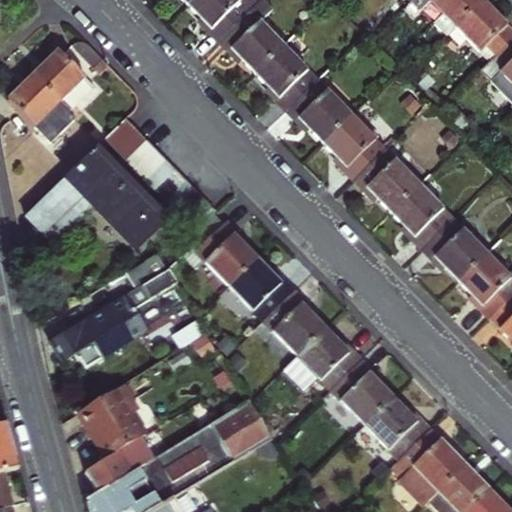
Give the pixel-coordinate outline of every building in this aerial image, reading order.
[(162,0),(172,10),(181,0),(162,0)] [(239,0),(181,0),(172,10),(188,26),(183,31),(202,49),(246,7),(239,0)] [(384,0),(399,15),(415,0),(384,0)] [(420,16),(445,41),(472,15),(457,0),(416,0),(426,10),(420,16)] [(259,21),(246,7),(202,49),(217,65),(220,61),(238,80),(267,52),(247,32),(259,21)] [(507,50),(472,15),(445,41),(471,69),(477,63),(485,71),(507,50)] [(435,51),(445,41),(420,16),(410,26),(435,51)] [(43,50),(19,73),(46,100),(70,77),(43,50)] [(511,113),(511,55),(507,50),(485,71),(468,88),(502,123),(511,113)] [(268,118),(300,87),(267,52),(238,80),(254,96),(251,100),(268,118)] [(0,102),(21,124),(46,100),(19,73),(0,91),(0,102)] [(79,87),(70,77),(46,100),(55,110),(79,87)] [(305,149),(334,122),(300,87),(268,118),(284,134),(287,131),(305,149)] [(55,110),(46,100),(21,124),(30,134),(55,110)] [(101,148),(121,129),(112,120),(92,139),(101,148)] [(334,186),(366,155),(334,122),(305,149),(322,167),(319,170),(334,186)] [(121,129),(101,148),(110,157),(129,137),(121,129)] [(110,157),(120,167),(139,147),(129,137),(110,157)] [(131,177),(150,158),(139,147),(120,167),(131,177)] [(44,228),(84,187),(91,194),(132,235),(151,217),(83,148),(25,209),(44,228)] [(372,218),(401,191),(366,155),(334,186),(350,202),(353,199),(372,218)] [(131,177),(140,187),(159,168),(150,158),(131,177)] [(140,187),(149,196),(168,177),(159,168),(140,187)] [(149,196),(157,203),(176,185),(168,177),(149,196)] [(167,214),(186,195),(176,185),(157,203),(167,214)] [(17,217),(42,242),(91,194),(84,187),(44,228),(25,209),(17,217)] [(403,256),(434,226),(401,191),(372,218),(388,235),(386,238),(403,256)] [(194,209),(197,206),(186,195),(167,214),(179,225),(194,209)] [(194,209),(179,225),(186,233),(203,216),(194,209)] [(205,215),(203,216),(186,233),(175,243),(213,281),(240,254),(221,235),(223,234),(205,215)] [(439,287),(467,259),(434,226),(403,256),(417,270),(420,268),(439,287)] [(260,268),(256,272),(240,254),(213,281),(235,304),(246,315),(276,285),(260,268)] [(122,302),(130,316),(176,288),(161,257),(124,278),(134,295),(122,302)] [(511,283),(511,263),(509,260),(488,280),(467,259),(439,287),(454,303),(452,306),(470,324),(511,283)] [(224,314),(235,304),(213,281),(202,291),(224,314)] [(511,283),(470,324),(503,358),(511,350),(511,283)] [(290,305),(293,303),(276,285),(246,315),(280,350),(307,323),(290,305)] [(130,316),(122,302),(120,300),(51,342),(63,363),(73,357),(77,364),(80,362),(84,369),(97,362),(99,365),(144,338),(130,316)] [(207,347),(190,317),(162,334),(170,348),(184,340),(193,355),(207,347)] [(327,337),(324,340),(307,323),(280,350),(266,365),(287,386),(302,372),(314,384),(344,354),(327,337)] [(511,350),(503,358),(511,367),(511,350)] [(358,374),(360,371),(344,354),(314,384),(348,419),(375,392),(358,374)] [(392,408),(375,392),(348,419),(382,453),(392,443),(413,423),(395,405),(392,408)] [(141,416),(128,393),(77,423),(103,467),(120,457),(132,450),(145,443),(150,439),(138,418),(141,416)] [(208,424),(199,411),(192,416),(200,428),(208,424)] [(157,466),(151,469),(145,473),(133,480),(99,499),(87,506),(88,511),(165,511),(170,509),(270,452),(247,414),(157,466)] [(420,483),(446,457),(413,423),(392,443),(400,451),(394,456),(420,483)] [(0,474),(7,472),(21,469),(9,425),(0,427),(0,474)] [(132,450),(145,473),(151,469),(157,466),(145,443),(132,450)] [(133,480),(145,473),(132,450),(120,457),(133,480)] [(99,499),(133,480),(120,457),(103,467),(87,476),(99,499)] [(445,509),(471,483),(446,457),(420,483),(445,509)] [(0,510),(15,506),(16,506),(7,472),(0,474),(0,510)] [(408,495),(425,511),(441,511),(445,509),(420,483),(408,495)] [(487,511),(494,506),(471,483),(445,509),(441,511),(487,511)]
